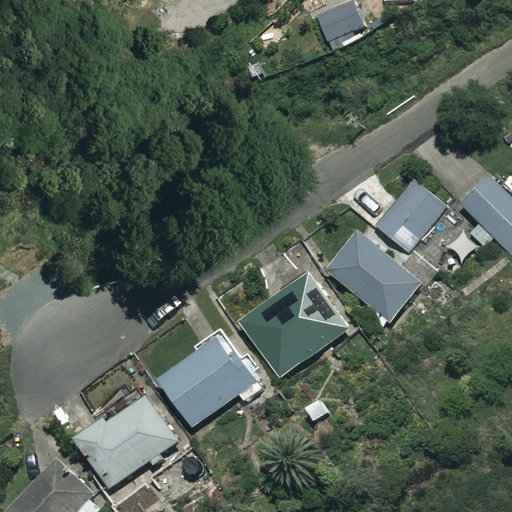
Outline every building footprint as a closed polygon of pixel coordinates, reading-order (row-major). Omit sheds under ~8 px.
[(311,0),(334,18),(349,0),(311,0)] [(511,195),(494,177),(465,205),(511,254),(511,195)] [(449,208),(419,182),(381,228),(411,253),(449,208)] [(423,290),(439,304),(451,291),(435,277),(441,269),(419,249),(403,266),(365,232),(332,269),(377,310),(371,317),(386,331),(423,290)] [(479,261),(472,237),(454,243),(461,266),(479,261)] [(354,332),(314,272),(243,320),(283,380),(354,332)] [(267,390),(228,334),(163,379),(197,428),(245,395),(250,402),(267,390)] [(81,438),(113,489),(154,462),(157,466),(168,459),(165,455),(185,442),(153,392),(81,438)] [(101,511),(110,502),(61,460),(17,511),(101,511)]
